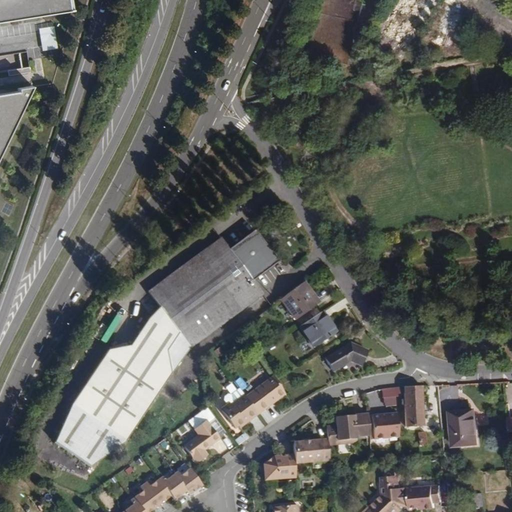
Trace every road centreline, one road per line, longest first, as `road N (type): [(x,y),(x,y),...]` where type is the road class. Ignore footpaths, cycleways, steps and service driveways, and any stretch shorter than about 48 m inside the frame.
road 1 (primary): [(21,377),(159,108),(194,0)]
road 2 (primary): [(166,0),(129,102),(0,348)]
road 3 (primary): [(102,0),(0,327)]
road 4 (primary): [(21,377),(203,129)]
road 5 (residential): [(422,362),(372,321),(244,124)]
road 6 (residential): [(228,470),(316,400),(407,377),(422,362)]
road 7 (unknown): [(328,252),(183,364)]
